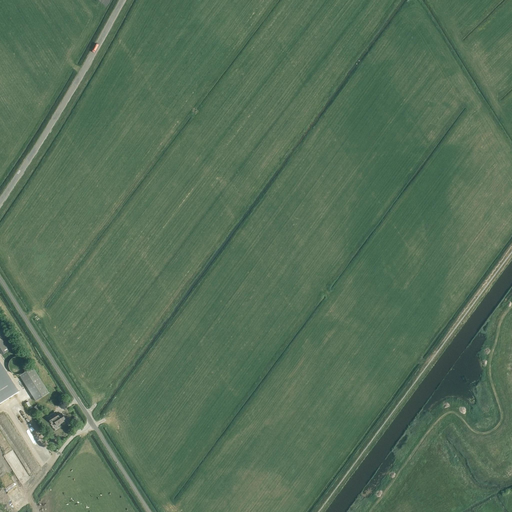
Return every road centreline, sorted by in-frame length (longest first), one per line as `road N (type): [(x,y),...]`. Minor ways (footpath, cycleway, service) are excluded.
road 1 (unclassified): [(150,511),(0,277)]
road 2 (unclassified): [(0,200),(122,0)]
